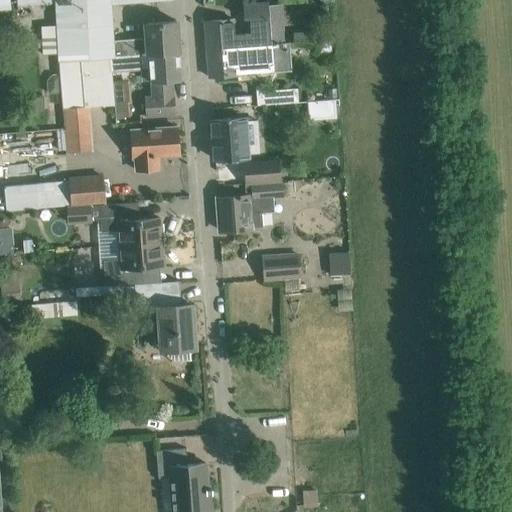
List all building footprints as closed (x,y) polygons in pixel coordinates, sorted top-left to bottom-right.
[(10,0),(0,0),(0,11),(11,10),(10,0)] [(111,5),(110,0),(55,0),(57,26),(41,27),(43,54),(58,53),(58,60),(110,57),(114,56),(113,42),(111,5)] [(207,50),(235,47),(271,44),(268,3),(243,5),(244,19),(250,19),(251,34),(234,35),(233,19),(204,22),(207,50)] [(146,39),(113,42),(114,56),(179,52),(177,21),(145,24),(146,39)] [(315,32),(294,33),(295,44),(316,43),(315,32)] [(332,42),(318,43),(318,53),(332,52),(332,42)] [(237,75),(235,47),(207,50),(209,77),(237,75)] [(181,80),(179,52),(114,56),(115,72),(150,68),(152,81),(152,97),(144,97),(146,117),(175,115),(173,81),(181,80)] [(113,85),(110,57),(58,60),(60,75),(61,93),(65,156),(92,154),(88,109),(114,107),(114,106),(113,85)] [(54,76),(48,82),(49,94),(61,93),(60,75),(54,76)] [(113,85),(114,106),(132,105),(130,83),(113,85)] [(257,88),(257,105),(299,103),(299,87),(257,88)] [(34,97),(34,109),(48,109),(48,98),(34,97)] [(335,101),(325,102),(326,118),(336,117),(335,101)] [(212,120),(215,160),(247,158),(247,154),(244,121),(244,118),(230,119),(230,118),(227,118),(227,119),(212,120)] [(257,120),(244,121),(247,154),(260,153),(257,120)] [(134,170),(140,170),(160,169),(159,156),(179,155),(177,127),(131,130),(134,170)] [(281,182),(279,160),(246,163),(247,184),(281,182)] [(104,173),(68,176),(70,203),(106,201),(104,173)] [(253,199),(282,197),(281,183),(252,185),(253,199)] [(249,196),(238,197),(218,198),(220,231),(240,230),(251,228),(262,227),(261,211),(250,212),(249,196)] [(120,245),(161,242),(160,218),(130,220),(129,203),(109,204),(99,206),(101,232),(119,230),(120,245)] [(65,215),(67,225),(90,221),(89,211),(65,215)] [(161,242),(120,245),(121,259),(103,260),(105,286),(134,283),(133,268),(163,266),(161,242)] [(331,257),(332,278),(351,277),(349,255),(331,257)] [(262,260),(264,281),(301,278),(299,257),(262,260)] [(0,267),(0,289),(0,295),(12,294),(10,267),(0,267)] [(160,350),(176,350),(196,348),(193,304),(181,305),(179,281),(134,284),(136,310),(157,308),(160,350)] [(76,289),(77,298),(125,294),(124,285),(76,289)] [(173,511),(213,511),(212,488),(207,488),(206,463),(187,465),(186,449),(156,451),(158,478),(171,477),(173,511)]
